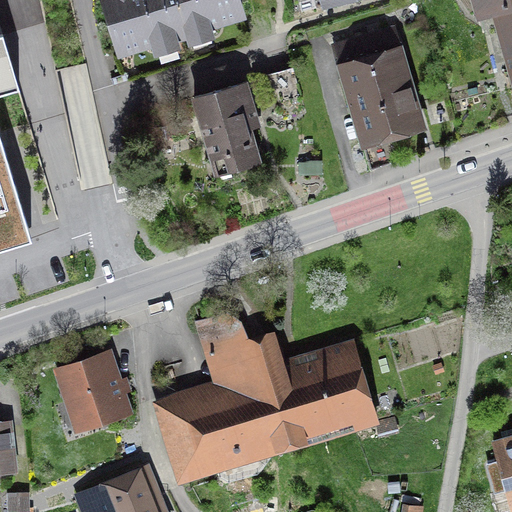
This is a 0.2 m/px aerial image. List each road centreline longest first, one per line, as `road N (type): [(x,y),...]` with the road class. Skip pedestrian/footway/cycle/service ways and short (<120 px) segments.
road 1 (primary): [(0,337),(486,170)]
road 2 (unclassified): [(486,170),(465,408),(447,511)]
